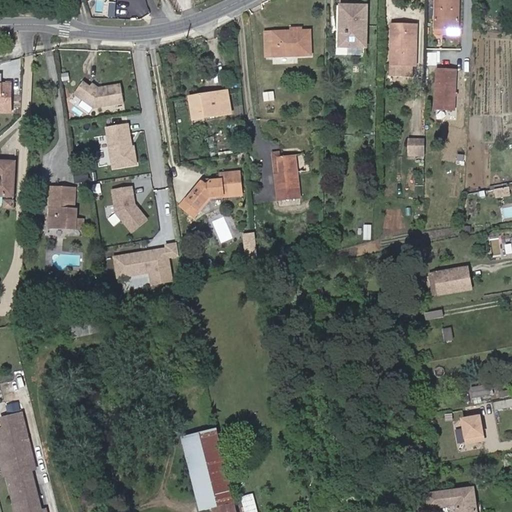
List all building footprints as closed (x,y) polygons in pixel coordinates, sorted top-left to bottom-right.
[(458,29),(458,0),(435,0),(435,33),(447,33),(447,29),(458,29)] [(366,47),(367,6),(340,5),(340,29),(344,29),(346,32),(346,47),(366,47)] [(412,65),(413,33),(417,33),(417,24),(391,23),(391,66),(390,75),(405,76),(405,65),(412,65)] [(311,55),(310,31),(302,31),(291,31),(274,32),(274,33),(265,33),(266,57),(311,55)] [(455,109),(456,71),(436,71),(435,108),(455,109)] [(11,112),(12,85),(2,85),(2,74),(0,74),(0,104),(1,104),(1,112),(11,112)] [(94,107),(124,103),(121,84),(105,87),(103,89),(99,90),(99,88),(92,83),(90,86),(83,81),(75,93),(94,107)] [(274,100),(273,92),(264,93),(265,101),(274,100)] [(231,113),(228,93),(220,95),(220,93),(212,94),(189,98),(193,120),(231,113)] [(107,128),(113,168),(137,164),(134,147),(132,147),(128,125),(107,128)] [(411,154),(423,155),(424,139),(411,138),(411,154)] [(300,198),(295,155),(280,157),(277,157),(279,174),(275,174),(278,201),(300,198)] [(0,196),(13,197),(15,162),(0,161),(0,196)] [(76,168),(77,181),(91,180),(91,167),(76,168)] [(242,194),(239,173),(220,175),(221,180),(211,181),(209,184),(205,185),(202,182),(201,182),(181,206),(193,216),(209,197),(242,194)] [(76,219),(77,209),(74,209),(75,189),(54,188),(53,209),(54,209),(60,209),(59,215),(56,215),(55,227),(83,229),(84,220),(76,219)] [(132,188),(113,191),(117,212),(132,231),(147,219),(134,204),(132,188)] [(371,240),(371,225),(364,225),(363,240),(371,240)] [(256,233),(246,234),(248,258),(258,257),(256,233)] [(177,256),(175,244),(164,245),(165,248),(146,251),(146,254),(142,254),(139,252),(120,255),(123,276),(148,272),(150,284),(170,281),(167,258),(177,256)] [(295,259),(291,247),(285,249),(289,261),(295,259)] [(198,264),(200,256),(192,254),(190,262),(198,264)] [(123,276),(120,255),(112,257),(116,277),(123,276)] [(470,288),(467,268),(436,274),(440,294),(470,288)] [(97,302),(96,294),(88,295),(89,303),(97,302)] [(443,317),(442,310),(425,313),(426,320),(443,317)] [(99,331),(95,312),(65,318),(69,337),(99,331)] [(453,339),(451,328),(442,329),(444,341),(453,339)] [(493,394),(491,384),(471,388),(473,398),(474,404),(482,402),(480,396),(493,394)] [(511,395),(511,389),(499,392),(500,398),(511,395)] [(511,406),(511,398),(493,402),(495,410),(511,406)] [(21,412),(1,417),(4,427),(0,428),(0,448),(5,447),(12,473),(7,475),(16,511),(41,511),(34,483),(21,486),(18,474),(23,473),(19,458),(32,455),(21,412)] [(481,414),(460,417),(464,444),(485,441),(481,414)] [(233,503),(216,429),(182,437),(201,511),(213,508),(233,503)] [(9,461),(5,447),(0,448),(4,462),(9,461)] [(32,455),(19,458),(23,473),(31,471),(35,469),(32,455)] [(23,473),(18,474),(21,486),(34,483),(31,471),(23,473)] [(475,511),(473,489),(427,495),(429,508),(458,504),(458,511),(475,511)] [(94,501),(94,499),(94,496),(92,494),(89,493),(88,493),(86,493),(84,494),(83,496),(82,499),(82,502),(84,503),(86,505),(88,505),(90,505),(93,503),(94,501)] [(257,511),(252,495),(242,497),(245,511),(257,511)] [(235,511),(233,503),(213,508),(213,511),(217,511),(221,510),(221,511),(235,511)]
